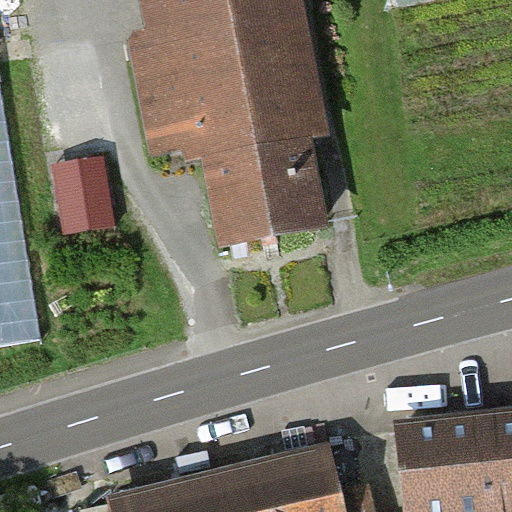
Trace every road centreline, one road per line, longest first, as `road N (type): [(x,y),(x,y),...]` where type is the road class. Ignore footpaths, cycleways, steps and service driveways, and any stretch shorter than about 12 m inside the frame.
road 1 (primary): [(0,453),(511,304)]
road 2 (unknown): [(81,0),(117,135),(209,284),(226,383)]
